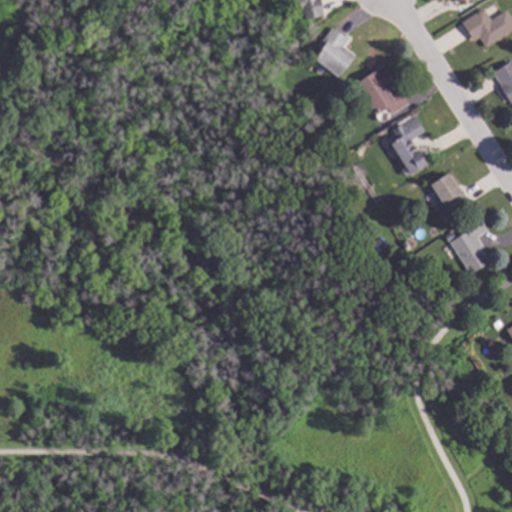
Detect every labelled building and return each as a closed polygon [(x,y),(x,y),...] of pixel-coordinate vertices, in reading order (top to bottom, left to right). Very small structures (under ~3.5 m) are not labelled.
[(317,0),(321,16),(303,20),(300,8),(292,10),(291,2),(288,2),(287,0),(317,0)] [(489,21),(504,12),(511,24),(511,29),(483,49),(477,39),(472,43),(459,23),(481,9),(489,21)] [(346,41),(341,48),(353,57),(337,78),(312,59),(323,44),(320,42),(330,29),(346,41)] [(511,109),(509,103),(507,104),(497,89),(499,87),(491,74),(508,62),(511,67),(511,66),(511,109)] [(394,85),(385,91),(388,95),(396,89),(407,105),(389,116),(385,109),(374,116),(354,84),(383,66),(394,85)] [(422,133),(408,142),(423,165),(408,175),(388,145),(396,140),(390,131),(412,117),(422,133)] [(357,158),(351,163),(347,157),(354,153),(357,158)] [(452,184),(454,184),(468,205),(454,214),(452,211),(440,219),(433,209),(440,205),(427,186),(446,173),(452,184)] [(485,232),(474,239),(481,248),(478,250),(487,263),(468,275),(447,243),(457,237),(456,236),(463,231),(460,226),(475,216),(485,232)] [(500,326),(494,330),(489,324),(496,320),(500,326)] [(511,324),(503,330),(511,344),(511,324)]
